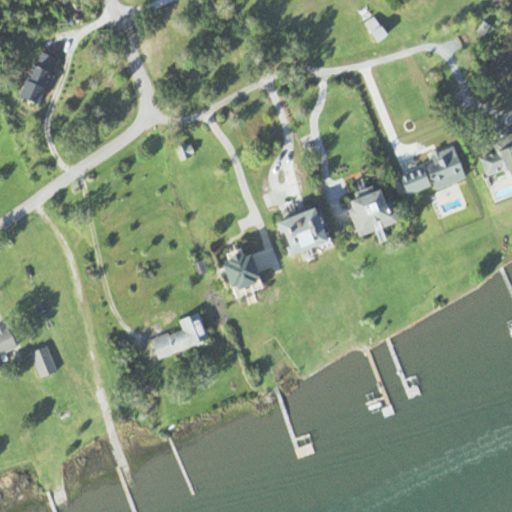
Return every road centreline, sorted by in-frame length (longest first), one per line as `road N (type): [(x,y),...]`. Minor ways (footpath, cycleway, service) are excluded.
road 1 (residential): [(154,121),(197,120),(277,72),(303,67),(324,76),(440,43)]
road 2 (residential): [(0,230),(154,121)]
road 3 (residential): [(154,121),(113,0)]
